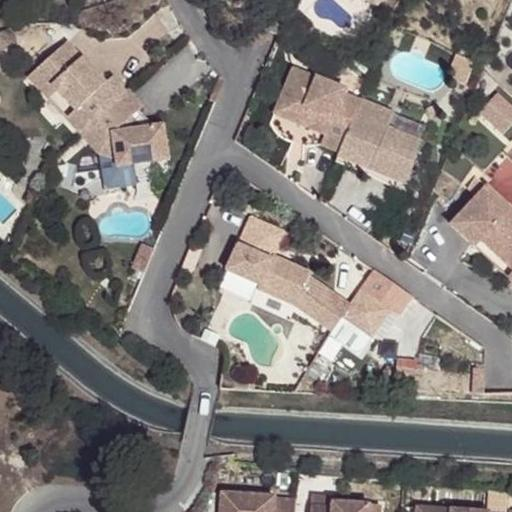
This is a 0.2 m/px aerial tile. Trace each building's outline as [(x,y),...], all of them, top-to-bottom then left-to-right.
[(86,77),(90,73),(85,67),(65,46),(52,58),(67,74),(76,66),(86,77)] [(78,139),(125,97),(110,82),(104,87),(90,73),(86,77),(76,66),(67,74),(52,58),(35,74),(55,95),(74,116),(64,124),(78,139)] [(265,72),(255,67),(252,73),(261,82),(265,72)] [(292,67),(277,105),(302,115),(305,108),(312,110),(306,126),(325,134),(320,145),(339,153),(341,148),(355,114),(361,99),(343,92),(345,89),(292,67)] [(46,104),(55,95),(35,74),(26,82),(46,104)] [(127,95),(125,97),(78,139),(98,159),(117,167),(118,174),(170,166),(164,132),(155,133),(124,137),(121,131),(136,116),(142,112),(127,95)] [(320,145),(325,134),(306,126),(312,110),(305,108),(302,115),(277,105),(270,125),(275,134),(280,138),(287,142),(292,144),(304,146),(308,147),(313,147),(320,145)] [(423,141),(355,114),(341,148),(376,161),(372,172),(390,178),(405,184),(423,141)] [(155,133),(136,116),(121,131),(124,137),(155,133)] [(376,161),(341,148),(339,153),(334,163),(369,178),(372,172),(376,161)] [(451,225),(477,249),(482,242),(498,257),(505,250),(511,256),(511,209),(487,186),(451,225)] [(274,262),(277,258),(287,234),(253,217),(229,273),(244,279),(251,266),(258,268),(252,284),(249,288),(298,309),(331,332),(340,320),(341,319),(340,318),(349,305),(312,277),(313,275),(286,262),(284,266),(274,262)] [(482,242),(477,249),(509,277),(511,273),(511,256),(505,250),(498,257),(482,242)] [(158,252),(144,246),(135,271),(148,276),(158,252)] [(286,262),(277,258),(274,262),(284,266),(286,262)] [(251,266),(244,279),(252,284),(258,268),(251,266)] [(349,305),(340,318),(341,319),(340,320),(369,340),(389,312),(396,316),(410,297),(373,271),(349,305)] [(359,356),(369,340),(340,320),(331,332),(315,357),(331,368),(344,350),(353,356),(359,356)] [(296,511),(297,502),(276,500),(276,499),(224,495),(222,511),(296,511)]
